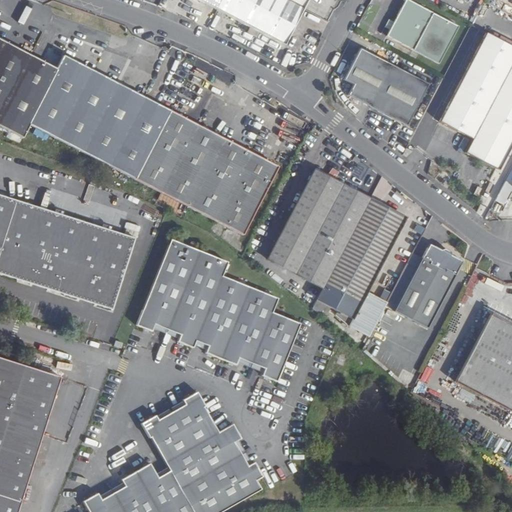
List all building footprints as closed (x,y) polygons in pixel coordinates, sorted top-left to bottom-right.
[(195,0),(218,11),(223,0),(195,0)] [(284,45),(303,8),(287,0),(223,0),(218,11),(284,45)] [(287,0),(303,8),(307,0),(287,0)] [(458,27),(407,0),(404,0),(385,37),(438,65),(458,27)] [(499,170),(511,145),(511,46),(487,33),(440,123),(472,140),(466,153),(499,170)] [(63,56),(56,69),(0,39),(0,127),(23,139),(30,125),(100,162),(243,235),(279,167),(63,56)] [(405,127),(428,84),(360,48),(342,79),(352,84),(346,95),(405,127)] [(318,139),(324,131),(315,125),(309,132),(318,139)] [(511,187),(511,166),(504,181),(494,201),(503,205),(511,187)] [(267,260),(323,290),(370,200),(314,171),(267,260)] [(133,241),(4,200),(0,214),(0,277),(111,313),(133,241)] [(367,292),(405,218),(370,200),(323,290),(318,298),(313,309),(325,319),(332,305),(338,309),(335,315),(349,327),(369,337),(387,303),(367,292)] [(423,234),(425,227),(417,224),(414,231),(423,234)] [(169,242),(135,328),(150,335),(153,327),(179,338),(176,345),(192,351),(195,344),(207,349),(204,356),(235,368),(237,361),(263,371),(260,378),(276,385),(283,369),(282,369),(299,327),(275,317),(280,303),(224,281),(230,267),(169,242)] [(460,258),(451,254),(442,249),(434,245),(427,247),(395,310),(428,328),(461,265),(460,258)] [(388,300),(391,292),(383,289),(380,297),(388,300)] [(511,325),(491,315),(455,382),(511,412),(511,325)] [(0,447),(35,459),(60,381),(0,361),(0,447)] [(225,511),(259,493),(254,484),(260,480),(252,466),(246,469),(232,446),(239,442),(231,427),(217,435),(203,410),(204,409),(196,395),(181,403),(184,408),(157,423),(154,418),(140,426),(148,441),(149,440),(169,473),(157,480),(148,466),(120,483),(124,489),(100,502),(96,496),(82,505),(86,511),(225,511)] [(0,511),(17,511),(35,459),(0,447),(0,511)]
